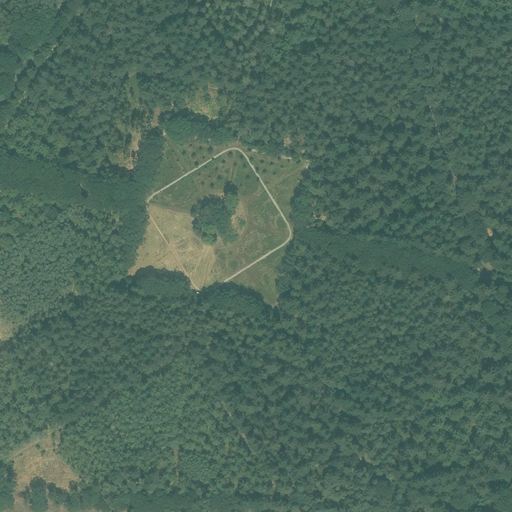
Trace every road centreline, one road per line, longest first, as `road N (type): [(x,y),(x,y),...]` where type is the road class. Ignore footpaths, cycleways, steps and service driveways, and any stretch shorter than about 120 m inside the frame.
road 1 (tertiary): [(511,338),(388,0)]
road 2 (tertiary): [(0,103),(68,0)]
